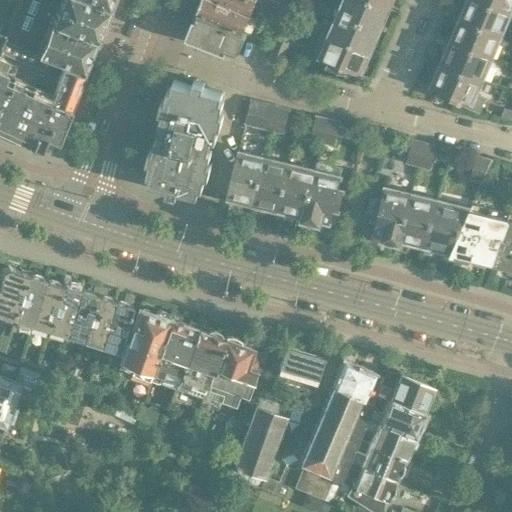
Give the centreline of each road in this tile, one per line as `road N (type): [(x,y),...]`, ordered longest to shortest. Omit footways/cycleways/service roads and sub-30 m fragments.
road 1 (tertiary): [(511,343),(93,225)]
road 2 (residential): [(375,110),(243,81),(141,37)]
road 3 (residential): [(511,141),(375,110)]
road 4 (residential): [(511,385),(462,511)]
road 5 (residential): [(423,0),(375,110)]
